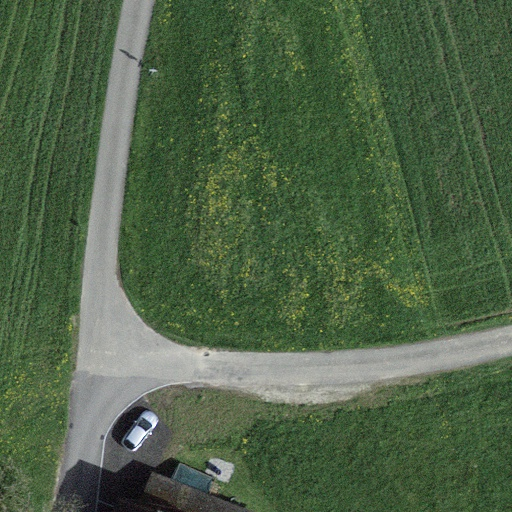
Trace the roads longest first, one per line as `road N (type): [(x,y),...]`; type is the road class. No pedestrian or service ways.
road 1 (residential): [(72,511),(95,366),(115,128),(139,0)]
road 2 (track): [(511,338),(360,366),(95,366)]
